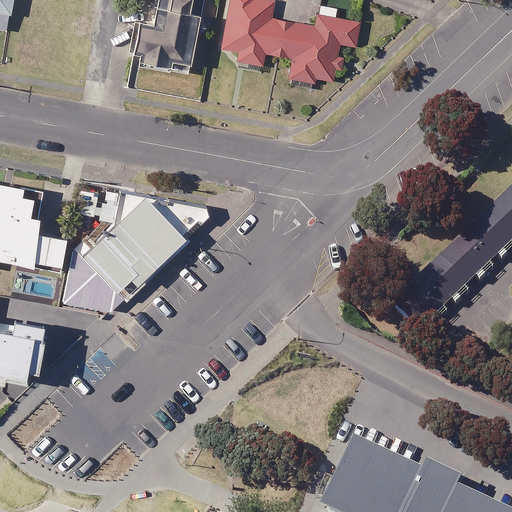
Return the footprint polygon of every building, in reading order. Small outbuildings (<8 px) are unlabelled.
[(0,0),(0,28),(10,30),(15,0),(0,0)] [(205,0),(161,0),(160,7),(142,3),(132,54),(145,56),(143,66),(191,75),(205,0)] [(231,0),(223,50),(240,53),(239,61),(265,66),(267,54),(292,58),(289,78),(316,83),(317,78),(336,81),(342,44),(357,47),(361,23),(337,19),(339,8),(320,5),(316,27),(272,19),(276,1),(267,0),(231,0)] [(46,192),(0,183),(0,260),(63,273),(70,240),(38,234),(46,192)] [(419,331),(511,241),(511,185),(391,301),(419,331)] [(101,188),(81,186),(78,216),(97,218),(101,188)] [(103,213),(91,225),(94,229),(75,247),(127,303),(192,242),(186,236),(199,224),(202,227),(215,214),(200,198),(105,188),(103,213)] [(0,384),(7,385),(7,381),(29,384),(31,372),(41,374),(47,328),(0,321),(0,384)] [(423,470),(355,437),(322,506),(333,511),(511,511),(458,487),(463,478),(427,461),(423,470)]
